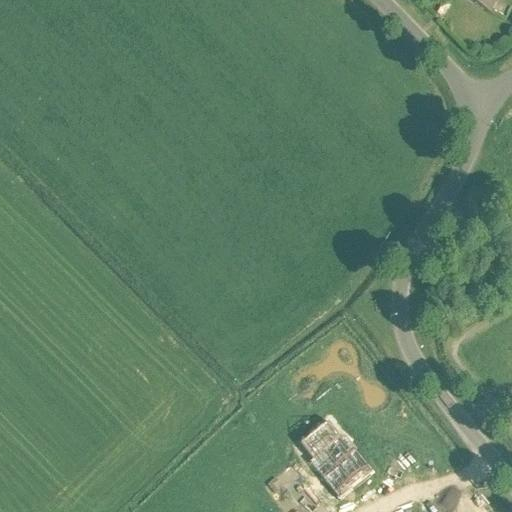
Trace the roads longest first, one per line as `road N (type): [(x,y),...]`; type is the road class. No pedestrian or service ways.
road 1 (tertiary): [(511,484),(425,378),(406,343),(400,305),(407,267),(490,113)]
road 2 (tertiary): [(490,113),(377,0)]
